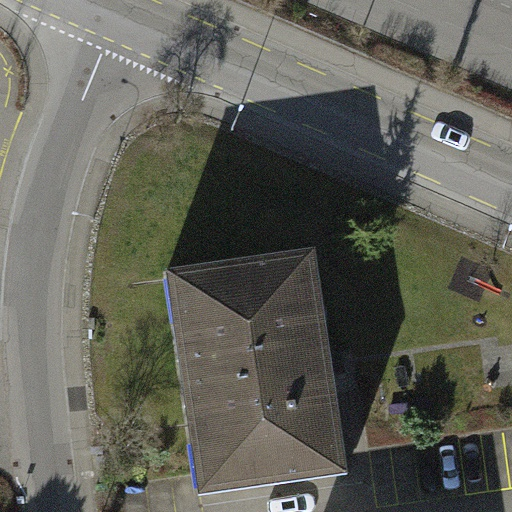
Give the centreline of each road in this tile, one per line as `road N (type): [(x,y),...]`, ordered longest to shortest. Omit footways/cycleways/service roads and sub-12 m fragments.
road 1 (residential): [(50,511),(34,350),(35,264),(61,166),(126,17)]
road 2 (residential): [(126,17),(511,182)]
